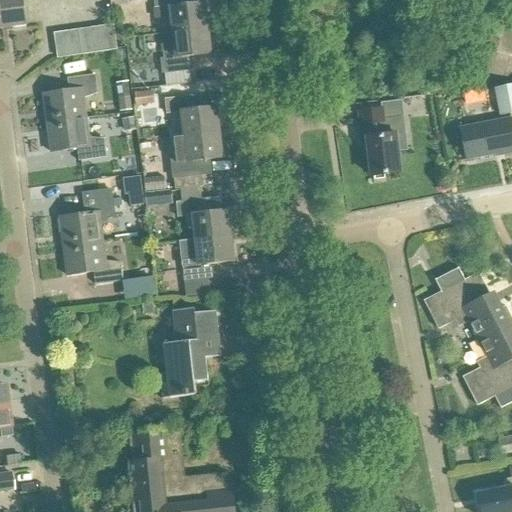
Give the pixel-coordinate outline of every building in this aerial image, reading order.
[(0,0),(0,25),(1,30),(27,27),(23,0),(0,0)] [(209,29),(206,4),(183,7),(182,0),(153,0),(154,0),(155,11),(159,11),(160,19),(170,18),(172,34),(209,29)] [(511,4),(508,4),(501,27),(511,30),(511,4)] [(122,24),(113,26),(115,40),(124,39),(122,24)] [(113,26),(101,27),(105,51),(117,49),(115,40),(113,26)] [(105,51),(101,27),(90,29),(94,53),(105,51)] [(90,29),(78,31),(82,54),(94,53),(90,29)] [(209,29),(172,34),(174,50),(163,51),(164,59),(160,59),(162,75),(191,72),(189,58),(212,55),(209,29)] [(82,54),(78,31),(67,32),(70,56),(82,54)] [(70,56),(67,32),(55,34),(58,58),(70,56)] [(47,124),(87,119),(84,99),(98,94),(96,76),(68,79),(69,92),(43,95),(47,124)] [(132,112),(129,83),(116,84),(120,113),(132,112)] [(511,86),(494,89),(500,117),(511,114),(511,86)] [(135,106),(155,104),(153,92),(134,93),(135,106)] [(194,97),(165,100),(166,115),(174,115),(175,123),(182,122),(184,137),(220,133),(218,108),(195,111),(194,97)] [(384,110),(360,113),(364,146),(368,146),(372,177),(400,174),(396,135),(406,133),(405,117),(385,119),(384,110)] [(90,139),(87,119),(47,124),(51,153),(77,150),(79,162),(107,159),(104,140),(90,139)] [(134,119),(122,121),(124,133),(136,131),(134,119)] [(504,156),(511,154),(511,123),(511,119),(460,129),(466,161),(504,154),(504,156)] [(176,156),(171,156),(174,179),(202,176),(214,175),(212,161),(223,159),(220,133),(184,137),(184,138),(174,139),(176,156)] [(165,177),(144,178),(145,193),(166,191),(165,177)] [(64,248),(104,243),(101,223),(115,217),(111,191),(83,195),(86,215),(60,219),(64,248)] [(144,194),(146,209),(158,207),(156,193),(144,194)] [(232,236),(229,212),(222,212),(220,198),(176,203),(178,219),(192,217),(195,241),(232,236)] [(232,236),(195,241),(180,243),(183,267),(186,297),(210,294),(209,279),(213,279),(212,265),(235,263),(232,236)] [(106,262),(104,243),(64,248),(68,277),(94,273),(96,286),(123,282),(121,264),(106,262)] [(478,340),(511,322),(511,319),(506,307),(502,309),(494,293),(490,296),(479,274),(465,281),(459,269),(436,281),(442,293),(424,302),(439,330),(456,322),(459,328),(469,323),(478,340)] [(153,286),(147,281),(138,293),(149,301),(154,294),(153,286)] [(153,305),(142,306),(143,317),(154,316),(153,305)] [(221,358),(217,312),(195,315),(195,310),(173,312),(176,344),(164,345),(167,374),(160,375),(163,400),(201,396),(199,383),(209,382),(206,359),(221,358)] [(511,322),(478,340),(487,358),(477,363),(480,369),(463,378),(478,407),(495,398),(501,409),(511,403),(511,322)] [(5,387),(0,388),(0,438),(12,437),(5,387)] [(231,510),(227,475),(185,479),(180,429),(131,434),(134,463),(130,463),(134,511),(235,511),(235,509),(231,510)] [(511,436),(498,440),(501,455),(511,453),(511,436)] [(5,457),(6,467),(20,465),(18,455),(5,457)] [(10,473),(0,474),(0,493),(13,492),(10,473)] [(478,495),(481,511),(511,511),(511,478),(504,480),(506,489),(478,495)]
